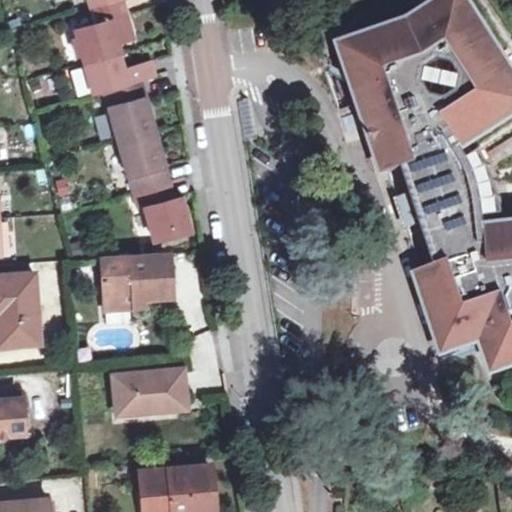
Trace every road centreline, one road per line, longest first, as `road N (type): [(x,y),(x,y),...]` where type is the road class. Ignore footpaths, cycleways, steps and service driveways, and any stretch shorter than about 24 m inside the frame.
road 1 (residential): [(277,511),(198,0)]
road 2 (track): [(511,444),(476,439),(441,409),(422,373)]
